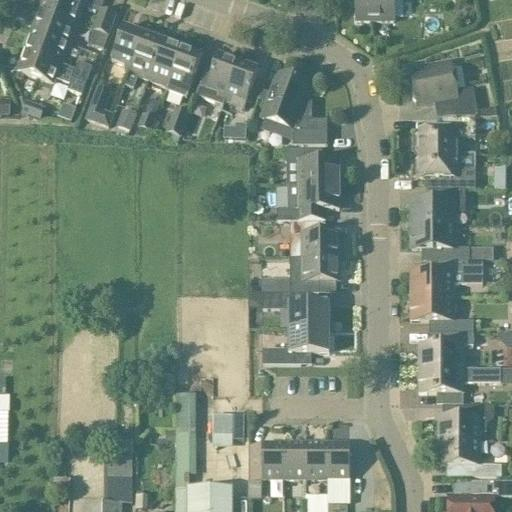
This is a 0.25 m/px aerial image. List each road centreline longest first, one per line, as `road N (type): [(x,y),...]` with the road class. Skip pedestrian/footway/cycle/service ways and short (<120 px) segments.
road 1 (residential): [(379,414),(372,117),(360,73),(316,43)]
road 2 (residential): [(316,43),(203,0)]
